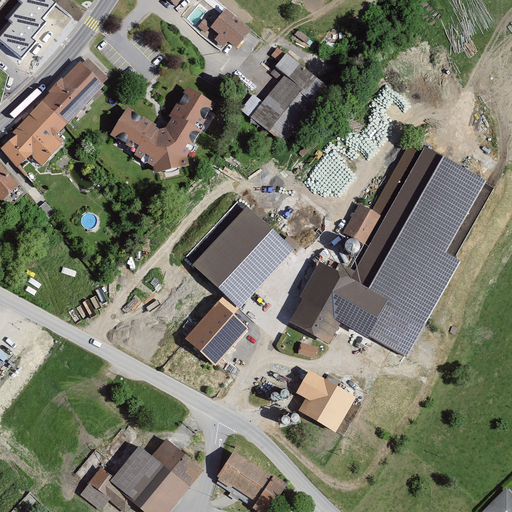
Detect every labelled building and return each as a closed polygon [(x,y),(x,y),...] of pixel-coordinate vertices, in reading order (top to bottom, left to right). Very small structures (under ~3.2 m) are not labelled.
[(54,4),(49,0),(19,0),(19,1),(22,4),(41,19),(54,4)] [(41,19),(22,4),(9,19),(13,23),(31,37),(44,22),(41,19)] [(254,30),(227,9),(213,25),(222,32),(219,36),(228,43),(232,39),(241,46),(254,30)] [(204,19),(199,25),(206,32),(211,26),(204,19)] [(31,37),(13,23),(0,37),(0,38),(22,56),(35,41),(31,37)] [(207,32),(215,39),(220,33),(212,26),(207,32)] [(332,87),(289,52),(278,66),(286,73),(252,114),(287,142),(332,87)] [(54,92),(45,101),(67,122),(106,82),(83,60),(64,80),(62,77),(51,89),(54,92)] [(157,164),(188,158),(217,106),(188,89),(165,131),(128,110),(112,139),(157,164)] [(248,115),(261,99),(254,93),(241,109),(248,115)] [(67,122),(45,101),(2,145),(21,164),(33,152),(41,160),(62,139),(56,134),(67,122)] [(412,140),(410,144),(422,151),(425,147),(412,140)] [(320,256),(284,320),(328,344),(341,321),(407,358),(460,260),(443,250),(482,180),(425,150),(356,276),(320,256)] [(0,196),(7,205),(24,189),(0,163),(0,196)] [(380,213),(362,203),(349,228),(367,238),(380,213)] [(296,246),(250,204),(195,262),(242,305),(296,246)] [(357,251),(359,249),(360,246),(360,243),(359,241),(357,238),(355,237),(353,236),(350,236),(348,237),(346,239),(344,241),(344,243),(344,246),(345,248),(346,251),(349,252),(351,253),(354,252),(357,251)] [(250,328),(220,300),(188,334),(218,362),(250,328)] [(302,342),(300,353),(317,356),(318,345),(302,342)] [(359,395),(312,368),(300,389),(310,395),(302,408),(339,430),(359,395)] [(167,437),(154,453),(141,443),(120,470),(107,461),(82,493),(103,510),(111,500),(125,511),(127,511),(137,500),(151,511),(168,511),(204,466),(167,437)] [(274,472),(236,451),(221,476),(259,498),(274,472)] [(274,472),(259,498),(255,505),(266,511),(269,511),(288,480),(274,472)] [(511,511),(511,491),(508,488),(484,511),(511,511)]
